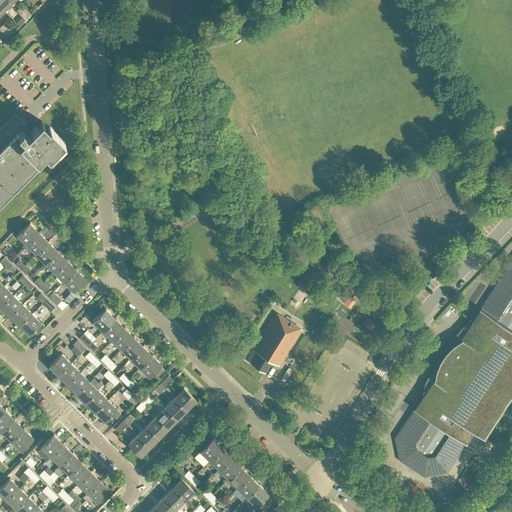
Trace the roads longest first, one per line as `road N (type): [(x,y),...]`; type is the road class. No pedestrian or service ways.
road 1 (residential): [(320,479),(412,323),(511,219)]
road 2 (unclassified): [(116,272),(320,479)]
road 3 (unclassified): [(89,0),(116,272)]
road 4 (residential): [(113,511),(131,478),(58,402)]
road 5 (residential): [(116,272),(19,363)]
